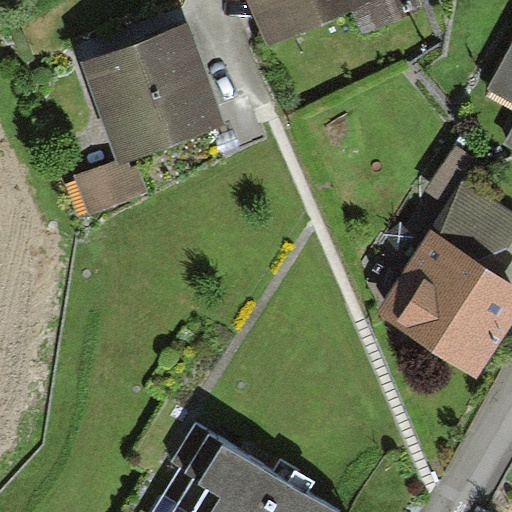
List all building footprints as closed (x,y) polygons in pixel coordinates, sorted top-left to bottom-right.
[(247,0),(270,47),(363,3),(374,27),(421,5),(418,0),(247,0)] [(183,14),(94,45),(125,134),(214,103),(183,14)] [(511,53),(493,89),(511,100),(511,131),(503,148),(511,152),(511,53)] [(123,159),(85,178),(100,209),(138,191),(123,159)] [(511,220),(511,213),(463,181),(377,311),(467,370),(511,302),(474,278),(511,220)] [(342,511),(344,510),(224,432),(172,511),(342,511)]
